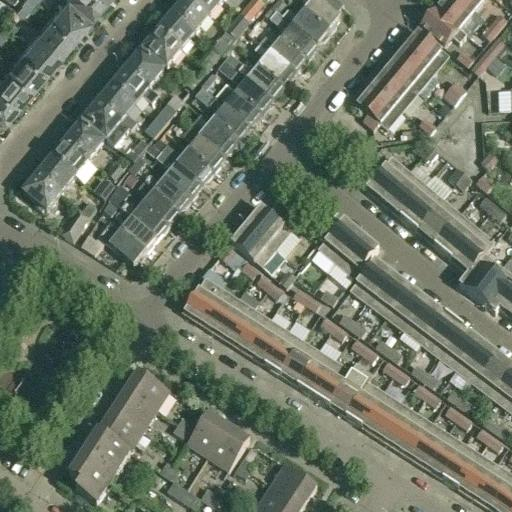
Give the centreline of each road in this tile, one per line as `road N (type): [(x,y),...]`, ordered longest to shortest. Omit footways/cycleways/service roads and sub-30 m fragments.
road 1 (residential): [(280,153),(511,344)]
road 2 (residential): [(391,483),(143,321)]
road 3 (residential): [(0,177),(146,0)]
road 4 (residential): [(280,153),(143,321)]
road 5 (residential): [(389,19),(280,153)]
road 6 (residential): [(143,321),(32,249)]
